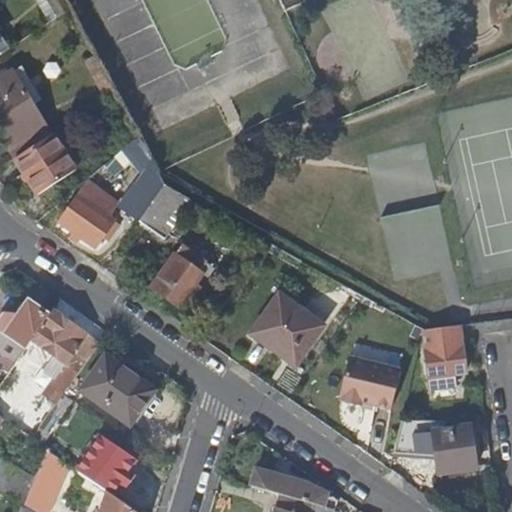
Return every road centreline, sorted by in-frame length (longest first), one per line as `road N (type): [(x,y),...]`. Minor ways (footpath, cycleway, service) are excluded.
road 1 (residential): [(217,384),(0,231)]
road 2 (residential): [(405,511),(217,384)]
road 3 (residential): [(217,384),(181,511)]
